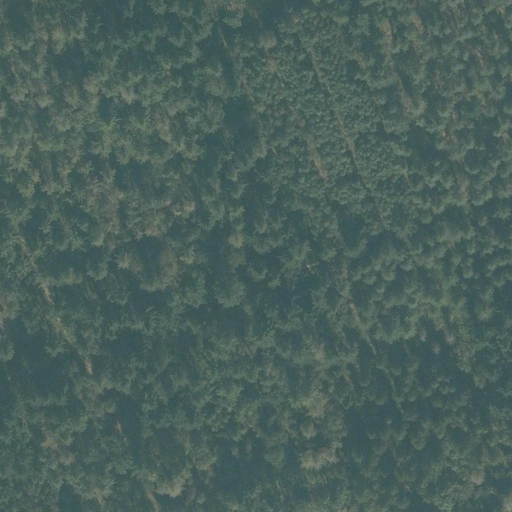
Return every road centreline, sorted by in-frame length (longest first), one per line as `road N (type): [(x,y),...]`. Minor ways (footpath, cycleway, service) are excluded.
road 1 (track): [(75,351),(511,186)]
road 2 (track): [(75,351),(0,196)]
